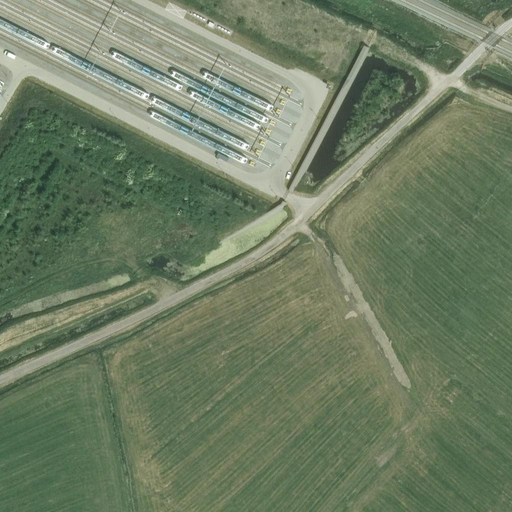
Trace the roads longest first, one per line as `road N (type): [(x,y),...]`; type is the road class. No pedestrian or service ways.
road 1 (track): [(0,380),(259,254),(511,20)]
road 2 (track): [(443,85),(428,69),(312,12)]
